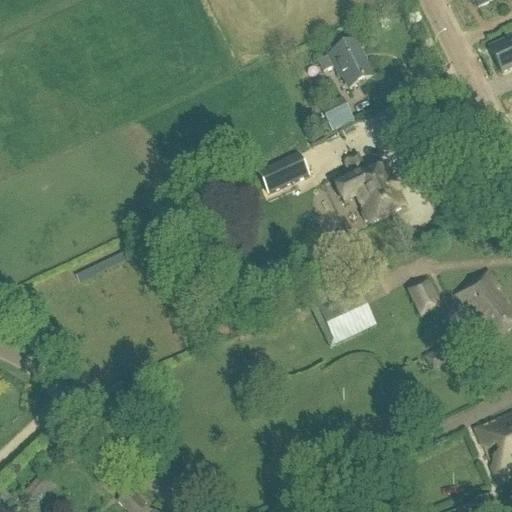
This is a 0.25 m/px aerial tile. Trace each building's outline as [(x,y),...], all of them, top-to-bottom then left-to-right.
[(472,0),(478,12),(503,0),(472,0)] [(511,41),(490,52),(502,78),(511,72),(511,41)] [(371,80),(353,45),(327,58),(328,59),(317,65),(323,76),(334,71),(338,80),(340,79),(347,93),(371,80)] [(353,125),(341,100),(318,111),(330,136),(353,125)] [(363,171),(357,158),(347,163),(357,182),(331,194),(339,210),(343,208),(352,226),(366,219),(370,228),(404,212),(385,172),(370,179),(368,174),(362,177),(359,172),(363,171)] [(303,163),(263,182),(274,204),(313,185),(303,163)] [(393,288),(411,279),(406,269),(388,278),(393,288)] [(499,291),(487,275),(456,298),(491,345),(511,329),(511,319),(494,295),(499,291)] [(440,312),(427,284),(406,294),(420,321),(440,312)] [(370,319),(357,293),(331,306),(313,315),(316,323),(322,330),(336,335),(370,319)] [(457,364),(449,348),(423,361),(431,377),(457,364)] [(511,418),(476,434),(498,487),(511,480),(511,418)] [(54,491),(41,479),(23,497),(36,510),(54,491)] [(149,511),(129,492),(119,502),(129,511),(149,511)] [(497,511),(492,499),(467,510),(468,511),(497,511)]
